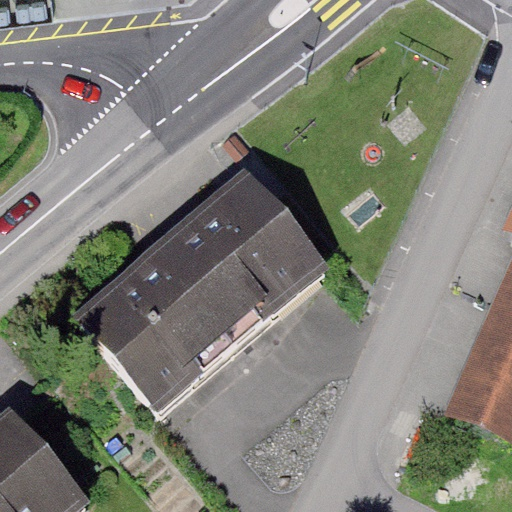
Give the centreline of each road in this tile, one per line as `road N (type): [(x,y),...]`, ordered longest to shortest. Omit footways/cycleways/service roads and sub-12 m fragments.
road 1 (residential): [(511,84),(322,511)]
road 2 (secondary): [(0,257),(162,120)]
road 3 (secondary): [(162,120),(304,0)]
road 4 (unclassified): [(0,65),(95,69),(162,120)]
